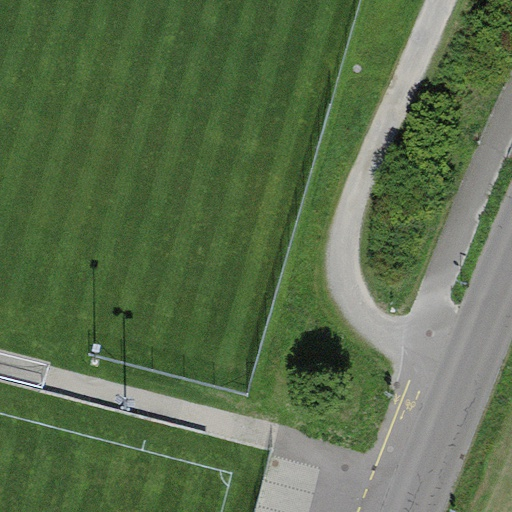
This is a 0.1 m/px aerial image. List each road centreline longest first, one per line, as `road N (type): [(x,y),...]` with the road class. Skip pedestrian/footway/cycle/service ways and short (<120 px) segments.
road 1 (track): [(444,0),(345,226),(350,290),(418,365)]
road 2 (residential): [(409,511),(511,266)]
